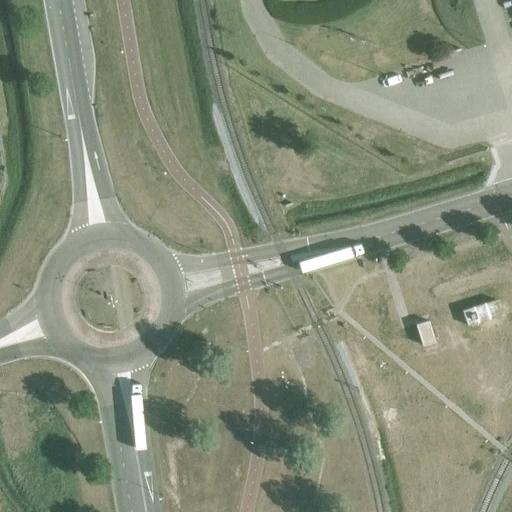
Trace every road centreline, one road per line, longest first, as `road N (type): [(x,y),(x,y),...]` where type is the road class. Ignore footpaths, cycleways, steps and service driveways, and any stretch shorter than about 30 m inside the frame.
road 1 (unclassified): [(171,287),(511,198)]
road 2 (unclassified): [(95,239),(59,0)]
road 3 (unclassified): [(137,511),(116,361)]
